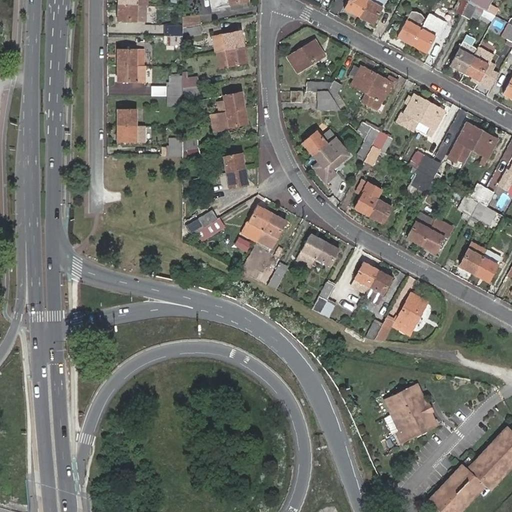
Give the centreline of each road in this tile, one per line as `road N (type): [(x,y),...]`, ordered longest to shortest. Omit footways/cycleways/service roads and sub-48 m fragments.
road 1 (motorway): [(67,490),(114,379),(152,352),(203,345),(260,367),(296,411),(305,473),(291,511)]
road 2 (residential): [(269,8),(275,132),(304,188),(368,240),(511,317)]
road 3 (residential): [(511,122),(303,10),(269,8)]
road 4 (motorway): [(31,110),(21,153),(21,304),(0,357)]
road 5 (secondary): [(31,110),(39,353)]
road 6 (secondary): [(52,234),(62,0)]
road 7 (motorway): [(252,322),(82,269),(52,234)]
road 8 (motorway): [(361,511),(300,365),(252,322)]
road 9 (residential): [(96,0),(96,212)]
road 10 (motorway): [(252,322),(152,310),(76,321),(55,334)]
road 11 (primary): [(39,353),(51,511)]
road 12 (primary): [(67,490),(55,334)]
